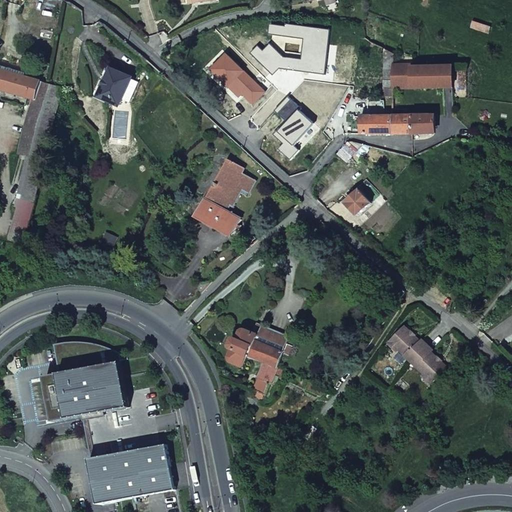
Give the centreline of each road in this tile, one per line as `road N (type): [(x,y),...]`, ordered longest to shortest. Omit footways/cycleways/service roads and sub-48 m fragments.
road 1 (residential): [(302,189),(142,39),(87,0)]
road 2 (residential): [(511,370),(319,203)]
road 3 (residential): [(167,340),(223,280),(319,203)]
road 4 (tertiary): [(0,332),(17,311),(72,299),(130,308),(167,340)]
road 5 (tertiary): [(167,340),(200,397),(220,511)]
road 6 (residential): [(302,189),(351,137),(414,147),(453,134)]
